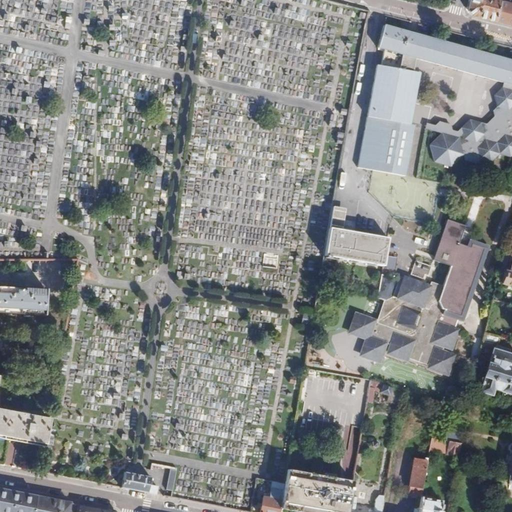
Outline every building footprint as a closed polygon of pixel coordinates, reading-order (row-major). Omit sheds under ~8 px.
[(469,0),(467,9),(470,14),(493,19),(498,0),(469,0)] [(511,0),(498,0),(493,19),(511,24),(511,0)] [(379,46),(386,48),(408,53),(416,56),(504,79),(502,84),(495,92),(497,104),(494,107),(495,113),(486,121),(487,129),(483,134),(484,139),(477,146),(467,143),(462,147),(463,154),(464,159),(476,162),(479,158),(491,161),(499,153),(509,156),(511,153),(511,58),(385,25),(379,46)] [(377,63),(367,115),(395,120),(397,111),(405,112),(411,83),(402,81),(408,53),(386,48),(382,63),(377,63)] [(395,120),(409,123),(419,70),(413,68),(416,56),(408,53),(402,81),(411,83),(405,112),(397,111),(395,120)] [(395,120),(367,115),(357,165),(405,174),(414,124),(409,123),(395,120)] [(487,129),(486,121),(470,117),(457,129),(451,128),(450,122),(440,118),(436,123),(428,120),(426,126),(443,131),(430,145),(434,162),(451,167),(463,154),(462,147),(467,143),(477,146),(484,139),(483,134),(487,129)] [(348,208),(333,205),(329,227),(344,230),(346,218),(348,208)] [(329,227),(324,253),(383,265),(389,233),(357,226),(358,220),(346,218),(344,230),(329,227)] [(463,226),(446,220),(432,260),(449,266),(443,284),(437,301),(441,309),(459,316),(484,247),(470,243),(469,247),(457,243),(463,226)] [(275,273),(279,256),(263,253),(259,270),(275,273)] [(387,256),(385,268),(393,270),(395,257),(387,256)] [(416,259),(411,274),(424,278),(425,273),(429,274),(432,264),(416,259)] [(511,265),(510,272),(507,271),(503,283),(511,285),(511,265)] [(384,297),(439,316),(441,309),(437,301),(443,284),(432,280),(430,284),(421,281),(420,285),(415,284),(416,279),(401,274),(399,279),(382,273),(378,295),(384,297)] [(0,285),(0,312),(47,315),(48,288),(0,285)] [(437,322),(439,316),(384,297),(377,318),(360,312),(356,313),(351,328),(352,332),(366,337),(361,351),(363,355),(378,360),(381,358),(386,344),(391,346),(389,352),(391,356),(405,361),(408,359),(429,366),(431,370),(445,375),(449,372),(454,359),(452,355),(443,352),(445,347),(450,349),(453,347),(458,332),(456,329),(437,322)] [(501,335),(484,331),(478,357),(490,359),(490,361),(487,360),(484,373),(487,374),(486,377),(483,377),(481,386),(483,387),(482,392),(495,396),(497,391),(511,394),(511,353),(511,349),(497,346),(496,346),(492,346),(492,343),(498,344),(501,335)] [(403,392),(370,381),(369,388),(374,389),(390,395),(388,400),(401,405),(403,392)] [(0,435),(44,444),(49,419),(32,416),(32,412),(22,410),(21,413),(0,409),(0,435)] [(447,432),(446,442),(459,444),(461,434),(447,432)] [(429,450),(457,455),(459,444),(446,442),(431,439),(429,450)] [(421,493),(427,459),(422,458),(421,461),(413,460),(407,495),(420,498),(421,493)] [(338,511),(345,479),(286,469),(283,482),(279,505),(296,508),(295,511),(303,511),(338,511)] [(130,489),(155,494),(156,486),(149,485),(150,476),(133,473),(124,471),(121,487),(130,489)] [(346,511),(349,497),(350,490),(352,481),(348,480),(345,479),(338,511),(346,511)] [(258,511),(277,511),(279,505),(283,482),(278,481),(276,489),(270,488),(267,498),(262,497),(258,511)] [(33,511),(36,496),(0,488),(0,511),(33,511)] [(438,511),(441,500),(432,499),(433,495),(421,493),(420,498),(419,507),(417,511),(438,511)] [(36,496),(33,511),(70,511),(72,503),(36,496)] [(381,511),(384,496),(380,496),(376,499),(373,511),(357,511),(354,511),(357,498),(349,497),(346,511),(381,511)] [(115,511),(114,511),(72,503),(70,511),(115,511)]
